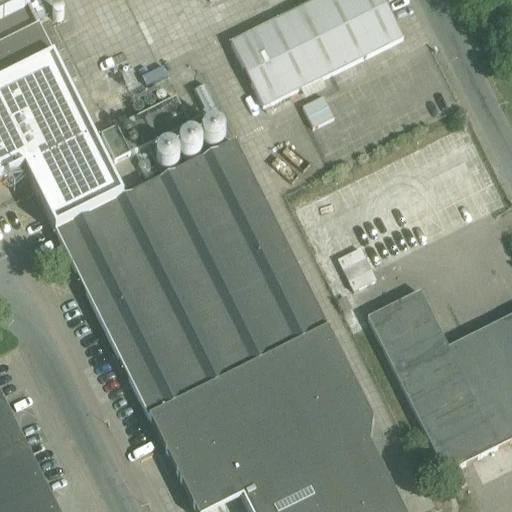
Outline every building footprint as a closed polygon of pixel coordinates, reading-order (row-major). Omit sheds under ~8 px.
[(0,0),(0,187),(24,175),(55,236),(123,202),(21,0),(0,0)] [(325,0),(230,48),(262,113),(402,43),(381,0),(325,0)] [(131,124),(144,150),(189,127),(175,101),(131,124)] [(226,109),(219,112),(228,132),(235,129),(226,109)] [(202,141),(203,143),(204,145),(205,146),(206,147),(208,148),(210,149),(212,150),(214,150),(216,150),(217,149),(219,148),(221,147),(222,146),(224,145),(225,143),(225,141),(226,139),(226,138),(226,136),(225,134),(225,132),(224,130),(222,129),(221,128),(219,127),(217,126),(216,125),(214,125),(212,125),(210,126),(208,127),(206,128),(205,129),(204,130),(203,132),(202,134),(202,136),(201,138),(202,139),(202,141)] [(178,150),(178,151),(179,153),(180,155),(181,157),(182,158),(183,159),(185,160),(187,161),(189,162),(190,162),(192,162),(194,161),(196,160),(198,159),(199,158),(200,157),(201,155),(202,153),(203,151),(203,150),(203,148),(202,146),(201,144),(200,142),(199,141),(198,140),(196,139),(194,138),(192,137),(191,137),(189,137),(187,138),(185,139),(183,140),(182,141),(181,142),(180,144),(179,146),(178,148),(178,150)] [(345,368),(234,146),(55,236),(147,422),(148,421),(193,511),(402,511),(369,446),(373,423),(345,368)] [(178,156),(177,154),(176,153),(174,151),(173,150),(171,150),(169,149),(167,149),(165,149),(163,150),(162,150),(160,151),(159,153),(157,154),(156,156),(156,157),(155,159),(155,161),(155,163),(156,165),(156,167),(157,168),(159,170),(160,171),(162,172),(163,173),(165,173),(167,173),(169,173),(171,173),(173,172),(174,171),(176,170),(177,168),(178,167),(179,165),(179,163),(179,161),(179,159),(179,157),(178,156)] [(315,204),(329,243),(338,240),(331,220),(340,216),(334,197),(315,204)] [(359,256),(336,267),(351,299),(374,288),(359,256)] [(511,319),(447,352),(420,296),(367,322),(445,479),(511,445),(511,319)] [(57,511),(11,418),(0,396),(0,511),(57,511)]
